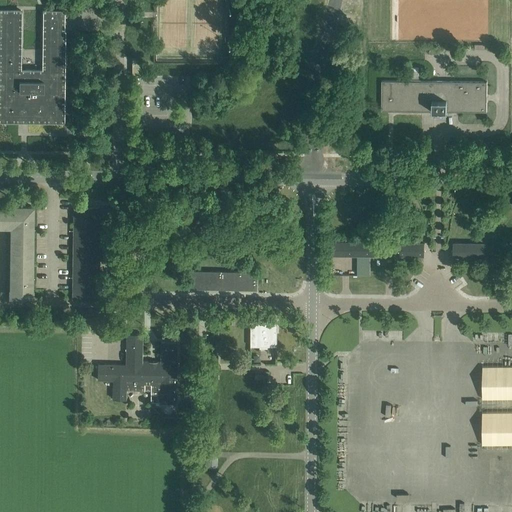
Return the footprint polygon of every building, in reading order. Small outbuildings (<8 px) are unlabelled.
[(63,121),(64,31),(65,10),(44,10),(43,70),(20,70),(21,10),(0,9),(0,120),(19,121),(19,118),(21,118),(21,115),(28,115),(41,119),(41,121),(63,121)] [(132,59),(132,73),(140,73),(140,58),(132,59)] [(447,111),(486,111),(487,81),(486,81),(486,83),(484,83),(484,81),(381,80),(381,110),(431,111),(431,114),(431,115),(447,115),(447,111)] [(19,295),(23,295),(23,297),(32,297),(32,289),(33,207),(0,206),(0,226),(11,226),(11,289),(10,289),(10,297),(19,297),(19,295)] [(99,207),(74,207),(73,298),(98,298),(99,207)] [(329,254),(370,254),(423,255),(423,243),(425,243),(329,242),(329,254)] [(453,244),(453,252),(453,255),(484,256),(484,244),(452,243),(452,244),(453,244)] [(257,290),(257,272),(191,270),(190,288),(257,290)] [(267,346),(276,346),(276,322),(268,321),(268,319),(259,319),(259,321),(250,321),(250,346),(259,346),(259,348),(267,348),(267,346)] [(160,402),(176,403),(177,342),(161,342),(160,361),(142,361),(142,334),(127,334),(126,364),(98,363),(98,379),(113,380),(112,398),(126,399),(126,389),(151,390),(151,401),(160,401),(160,402)] [(207,354),(207,378),(217,378),(217,354),(207,354)] [(206,466),(210,466),(216,466),(217,442),(206,442),(206,466)]
